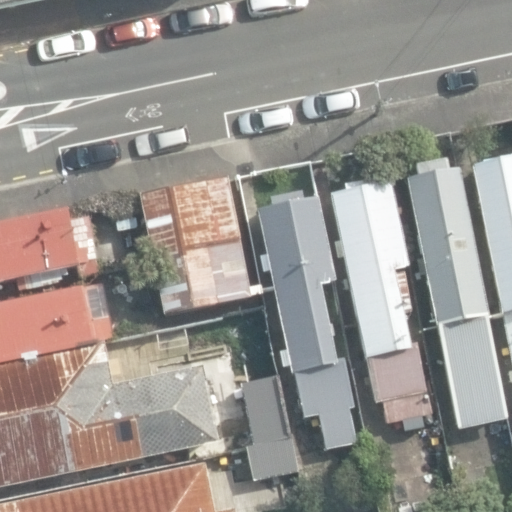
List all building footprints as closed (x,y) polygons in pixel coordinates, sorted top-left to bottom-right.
[(0,0),(0,8),(39,0),(0,0)] [(500,319),(511,381),(511,158),(481,165),(481,169),(473,170),(502,319),(500,319)] [(406,185),(456,424),(480,419),(481,424),(504,419),(458,172),(448,174),(446,160),(411,168),(414,183),(406,185)] [(166,316),(167,318),(252,299),(225,181),(140,200),(166,316)] [(382,404),(387,428),(430,418),(415,346),(409,347),(403,316),(411,314),(402,271),(407,271),(389,187),(376,189),(374,182),(343,189),(345,197),(329,201),(363,360),(365,360),(375,406),(382,404)] [(318,419),(324,453),(357,447),(350,413),(353,412),(344,365),(335,367),(320,291),(330,288),(329,286),(334,285),(318,204),(301,208),(299,199),(269,205),(271,212),(257,215),(291,381),(295,380),(304,421),(318,419)] [(65,215),(0,228),(0,285),(76,270),(65,215)] [(0,365),(95,346),(95,344),(111,341),(100,287),(81,291),(0,307),(0,365)] [(231,317),(257,447),(282,442),(289,441),(264,311),(231,317)] [(0,371),(0,491),(217,446),(201,368),(109,387),(101,350),(0,371)] [(227,456),(234,485),(296,470),(289,442),(227,456)] [(234,511),(230,511),(213,511),(204,468),(0,510),(0,511),(234,511)]
